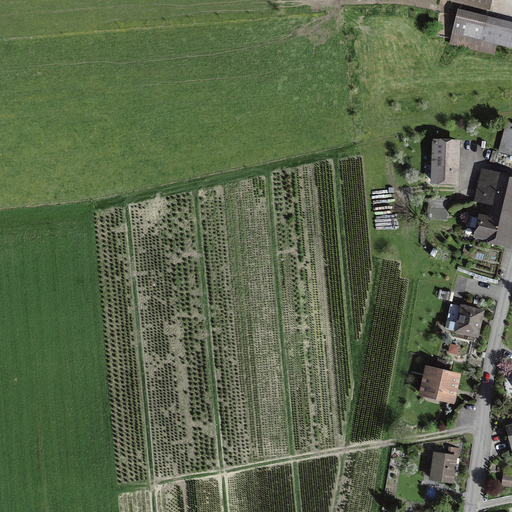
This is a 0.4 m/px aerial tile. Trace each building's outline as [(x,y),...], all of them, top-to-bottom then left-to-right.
[(442,0),(486,10),(487,0),(442,0)] [(511,46),(511,22),(458,9),(450,43),(491,52),(493,42),(511,46)] [(511,125),(506,124),(499,150),(511,154),(511,151),(511,125)] [(456,184),(457,144),(434,143),(433,183),(456,184)] [(504,242),(511,208),(511,176),(482,169),(475,199),(482,200),(478,215),(480,215),(480,217),(470,215),(468,225),(477,228),(476,235),(504,242)] [(445,219),(445,210),(428,209),(428,218),(445,219)] [(461,307),(452,305),(446,329),(477,336),(483,311),(462,306),(461,307)] [(451,401),(457,375),(434,370),(432,378),(426,376),(422,394),(451,401)] [(458,457),(459,449),(451,448),(449,456),(435,454),(432,471),(437,471),(436,479),(451,481),(455,457),(458,457)] [(511,486),(511,480),(511,475),(503,475),(502,484),(511,486)]
